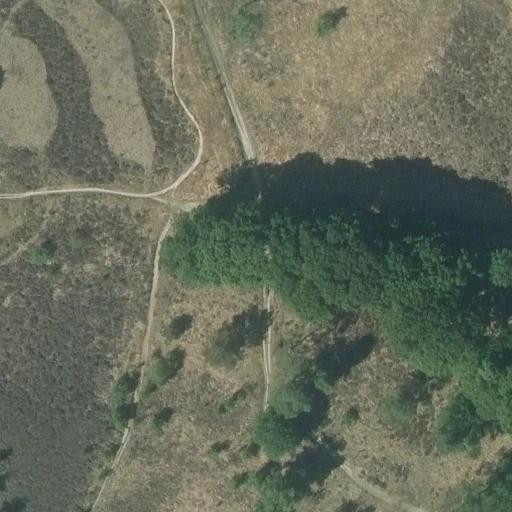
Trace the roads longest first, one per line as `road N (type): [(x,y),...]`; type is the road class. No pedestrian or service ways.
road 1 (track): [(511,240),(262,205),(197,0)]
road 2 (track): [(146,198),(95,189),(0,196)]
